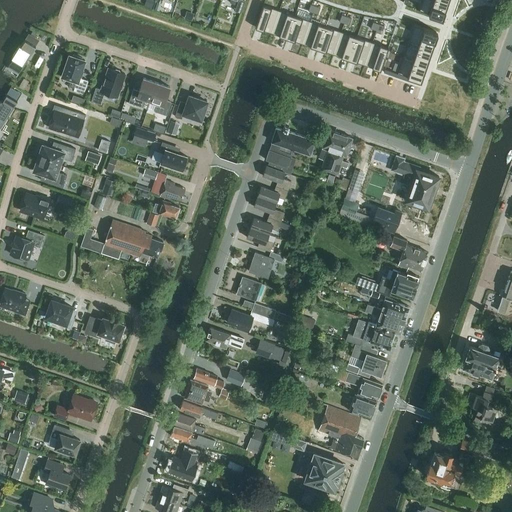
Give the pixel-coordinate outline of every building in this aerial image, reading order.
[(245,1),(242,0),(238,0),(235,11),(241,13),(245,1)] [(422,0),(419,10),(428,14),(442,18),(448,0),(422,0)] [(263,5),(255,28),(271,33),(279,10),(263,5)] [(279,10),(271,33),(287,38),(295,15),(279,10)] [(295,15),(287,38),(302,44),(310,21),(295,15)] [(310,21),(302,44),(318,49),(326,26),(310,21)] [(414,24),(397,73),(403,75),(409,77),(415,79),(421,81),(438,32),(424,27),(414,24)] [(326,26),(318,49),(333,54),(341,31),(326,26)] [(341,31),(333,54),(349,60),(357,37),(341,31)] [(357,37),(349,60),(364,65),(372,42),(357,37)] [(25,39),(21,46),(19,45),(12,58),(13,58),(8,66),(16,71),(18,72),(16,76),(17,77),(36,46),(25,39)] [(372,42),(364,65),(380,70),(388,47),(372,42)] [(82,57),(72,54),(71,55),(69,55),(62,75),(72,78),(69,85),(75,87),(74,89),(84,93),(88,80),(79,77),(80,75),(81,75),(83,69),(82,68),(85,60),(82,59),(82,57)] [(117,97),(125,74),(121,72),(119,69),(116,68),(113,69),(109,68),(101,89),(96,87),(91,100),(100,104),(104,92),(117,97)] [(143,99),(150,101),(157,82),(144,77),(139,91),(133,89),(129,102),(141,106),(143,99)] [(170,87),(157,82),(150,101),(157,103),(155,111),(167,115),(171,102),(165,100),(170,87)] [(7,94),(2,101),(1,100),(0,101),(0,126),(1,127),(17,100),(7,94)] [(83,105),(85,99),(73,95),(71,101),(83,105)] [(207,101),(189,95),(185,107),(179,105),(175,116),(182,119),(183,114),(201,120),(207,101)] [(56,105),(54,111),(49,126),(51,127),(50,128),(58,131),(59,129),(78,136),(86,115),(75,112),(56,105)] [(121,118),(121,112),(112,112),(112,123),(123,123),(123,118),(121,118)] [(266,160),(269,161),(292,169),(296,158),(291,157),(292,154),(296,155),(298,150),(311,154),(315,140),(288,130),(289,126),(284,125),(283,129),(276,127),(272,141),(273,141),(270,149),(266,160)] [(336,152),(342,134),(329,129),(319,158),(324,159),(321,168),(337,173),(340,165),(341,162),(333,159),(336,152)] [(340,165),(347,167),(348,162),(342,160),(344,155),(346,156),(352,137),(342,134),(336,152),(333,159),(341,162),(340,165)] [(103,140),(100,149),(109,152),(112,144),(103,140)] [(162,141),(159,151),(164,153),(160,162),(182,169),(183,167),(185,168),(188,159),(186,158),(187,156),(178,153),(173,151),(175,146),(162,141)] [(34,156),(60,165),(62,158),(71,161),(75,149),(59,143),(57,149),(42,144),(40,150),(38,149),(34,156)] [(102,155),(88,150),(85,160),(98,164),(102,155)] [(60,165),(34,156),(33,165),(35,165),(33,171),(48,176),(46,182),(62,188),(66,175),(57,172),(60,165)] [(111,156),(106,169),(112,171),(117,159),(111,156)] [(397,156),(392,169),(404,173),(403,176),(412,179),(405,199),(414,202),(412,209),(419,211),(421,205),(428,208),(439,176),(418,169),(419,166),(403,161),(404,158),(397,156)] [(292,169),(269,161),(268,165),(285,172),(290,174),(292,169)] [(278,181),(276,185),(288,190),(292,181),(283,178),(285,172),(268,165),(266,165),(263,175),(278,181)] [(158,173),(145,169),(143,175),(156,179),(158,173)] [(116,182),(107,178),(102,193),(112,196),(116,182)] [(175,183),(165,179),(160,196),(170,199),(171,197),(182,200),(185,191),(182,190),(183,187),(175,184),(175,183)] [(258,196),(276,203),(278,197),(285,199),(288,190),(276,185),(274,190),(261,186),(258,196)] [(89,201),(92,192),(82,189),(80,198),(89,201)] [(26,193),(20,210),(43,218),(49,201),(26,193)] [(55,204),(70,209),(73,199),(59,194),(55,204)] [(97,206),(103,208),(107,195),(101,194),(97,206)] [(276,203),(258,196),(254,205),(270,212),(268,216),(282,221),(285,212),(274,208),(276,203)] [(342,206),(357,210),(359,199),(344,196),(342,206)] [(156,201),(156,202),(153,210),(175,218),(179,207),(170,204),(171,202),(163,199),(161,203),(156,201)] [(378,206),(371,224),(394,232),(400,215),(378,206)] [(156,225),(161,214),(151,210),(147,221),(156,225)] [(282,221),(268,216),(267,221),(254,217),(250,227),(269,234),(271,228),(278,230),(282,221)] [(113,219),(105,242),(91,237),(94,229),(87,227),(81,246),(118,258),(121,250),(139,256),(141,251),(157,256),(160,250),(163,242),(151,238),(152,235),(145,232),(145,231),(140,229),(141,229),(113,219)] [(269,234),(250,227),(247,237),(259,241),(258,246),(270,251),(273,242),(267,240),(269,234)] [(11,255),(27,260),(32,245),(40,248),(44,235),(28,230),(25,239),(17,236),(15,242),(14,242),(11,248),(13,249),(11,255)] [(422,270),(428,252),(405,244),(407,240),(394,235),(390,245),(403,249),(398,264),(408,267),(409,265),(422,270)] [(281,261),(283,256),(271,252),(269,256),(255,252),(249,271),(268,277),(274,259),(281,261)] [(358,276),(356,283),(373,289),(381,292),(390,295),(392,288),(413,296),(418,280),(419,276),(407,272),(407,274),(393,269),(390,279),(383,276),(380,284),(358,276)] [(511,271),(498,310),(504,312),(509,297),(511,298),(511,271)] [(256,300),(262,283),(243,276),(237,293),(256,300)] [(19,313),(25,315),(29,303),(23,301),(26,294),(17,292),(17,293),(4,289),(0,302),(0,304),(19,311),(19,313)] [(378,298),(381,292),(373,289),(371,295),(378,298)] [(381,309),(405,317),(409,306),(392,301),(393,299),(386,296),(381,309)] [(71,329),(77,313),(70,311),(72,307),(64,304),(64,305),(60,303),(52,300),(46,317),(66,324),(64,327),(71,329)] [(274,318),(276,310),(255,302),(251,311),(268,317),(268,316),(274,318)] [(376,324),(395,331),(400,332),(405,317),(381,309),(367,304),(365,311),(379,316),(376,324)] [(42,319),(45,311),(39,309),(36,317),(42,319)] [(252,319),(272,325),(274,318),(268,316),(268,317),(251,311),(250,315),(232,309),(227,322),(237,326),(237,328),(248,332),(252,319)] [(311,317),(303,315),(300,324),(308,326),(311,317)] [(110,321),(103,318),(103,320),(96,318),(90,335),(101,338),(102,334),(107,335),(105,340),(115,343),(117,339),(118,339),(123,325),(117,323),(117,322),(110,320),(110,321)] [(348,333),(346,340),(356,343),(360,345),(361,344),(371,347),(373,342),(390,347),(395,331),(376,324),(368,322),(359,318),(353,335),(348,333)] [(245,338),(230,333),(230,334),(210,327),(206,339),(218,343),(217,344),(226,347),(228,343),(241,348),(245,338)] [(275,344),(260,338),(255,353),(270,358),(275,344)] [(356,343),(352,356),(364,360),(361,368),(371,372),(381,375),(386,359),(376,356),(369,353),(371,347),(361,344),(360,345),(356,343)] [(494,366),(498,356),(488,352),(489,349),(488,345),(482,343),(479,345),(478,349),(470,346),(470,347),(467,348),(465,353),(467,355),(466,356),(467,356),(463,367),(472,370),(471,374),(477,376),(479,373),(491,377),(495,366),(494,366)] [(357,373),(359,368),(349,364),(347,370),(357,374),(357,373)] [(0,382),(3,375),(13,378),(15,372),(5,368),(4,370),(0,368),(0,382)] [(222,387),(224,381),(216,379),(217,376),(208,373),(208,372),(197,368),(194,377),(222,387)] [(241,385),(246,374),(230,368),(226,379),(241,385)] [(378,397),(383,384),(343,370),(340,378),(360,385),(358,392),(366,395),(367,393),(378,397)] [(209,401),(212,391),(207,389),(208,385),(190,379),(184,397),(202,403),(203,399),(209,401)] [(297,384),(295,390),(305,394),(308,388),(297,384)] [(229,391),(222,388),(218,397),(226,400),(229,391)] [(14,399),(25,403),(28,393),(17,390),(14,399)] [(484,390),(482,396),(473,393),(469,405),(478,408),(474,420),(480,423),(481,419),(489,422),(491,417),(493,416),(496,408),(488,405),(490,399),(491,400),(493,393),(484,390)] [(371,416),(376,400),(355,393),(349,410),(358,414),(359,412),(371,416)] [(88,400),(73,395),(68,409),(58,406),(54,416),(66,419),(68,413),(77,416),(77,415),(91,420),(97,403),(95,402),(95,401),(90,399),(88,400)] [(199,416),(202,407),(183,400),(180,408),(199,416)] [(361,447),(364,438),(355,435),(362,417),(328,405),(319,430),(329,433),(329,434),(335,436),(336,435),(341,436),(336,449),(357,457),(361,447)] [(216,419),(218,412),(206,408),(204,414),(216,419)] [(203,434),(205,428),(194,424),(196,419),(178,413),(174,424),(203,434)] [(79,442),(80,440),(67,436),(70,429),(54,424),(50,436),(58,439),(55,447),(57,448),(56,449),(63,452),(64,450),(75,454),(77,449),(78,450),(81,443),(79,442)] [(198,434),(197,439),(191,437),(193,432),(174,426),(170,435),(212,449),(215,440),(198,434)] [(251,436),(251,437),(261,441),(265,431),(255,427),(252,437),(251,436)] [(11,432),(8,439),(17,442),(19,435),(19,434),(20,431),(15,430),(14,433),(13,433),(11,432)] [(255,450),(257,451),(261,441),(251,437),(246,449),(254,452),(255,450)] [(307,441),(294,437),(291,446),(304,450),(307,441)] [(478,456),(482,445),(463,438),(459,450),(461,451),(458,459),(451,457),(452,454),(444,451),(443,455),(434,452),(431,462),(430,462),(429,463),(427,462),(424,471),(426,472),(426,473),(427,473),(426,476),(431,478),(430,481),(440,484),(441,481),(444,482),(445,479),(449,481),(453,471),(459,473),(463,461),(467,462),(470,453),(478,456)] [(511,454),(511,449),(489,441),(486,450),(511,458),(511,454)] [(8,443),(6,451),(13,454),(16,446),(8,443)] [(18,447),(15,456),(17,456),(19,453),(26,455),(28,450),(20,448),(18,447)] [(192,480),(197,464),(195,463),(198,454),(185,449),(181,458),(173,456),(168,471),(192,480)] [(341,471),(342,469),(341,468),(343,463),(337,461),(337,460),(310,451),(308,454),(314,456),(312,460),(311,460),(307,471),(308,471),(305,479),(315,482),(316,487),(321,489),(324,485),(334,489),(336,483),(337,484),(338,481),(338,482),(342,471),(341,471)] [(56,484),(66,487),(70,474),(58,470),(60,464),(47,459),(44,470),(50,473),(46,484),(55,487),(56,484)] [(159,496),(179,503),(182,495),(186,496),(189,488),(174,483),(172,488),(163,485),(159,496)] [(58,511),(59,511),(48,507),(51,499),(35,493),(32,502),(34,503),(31,511),(58,511)] [(178,511),(176,511),(179,503),(159,496),(156,507),(165,511),(164,511),(178,511)]
